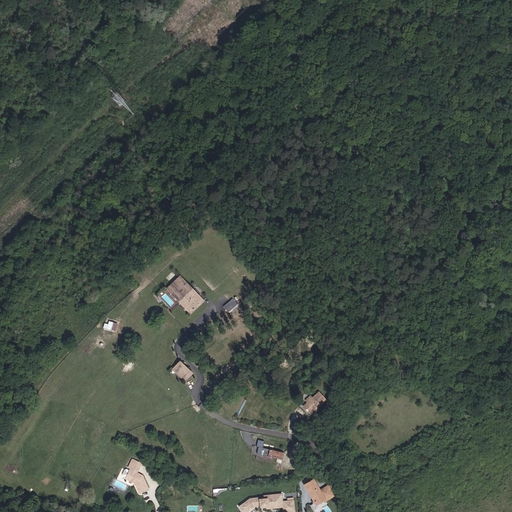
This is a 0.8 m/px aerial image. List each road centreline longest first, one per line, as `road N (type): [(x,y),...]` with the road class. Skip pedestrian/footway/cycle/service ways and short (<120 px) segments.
road 1 (track): [(0,215),(92,119),(115,116),(162,176),(194,185),(222,207),(364,375),(308,439)]
road 2 (residential): [(350,511),(351,477),(325,446),(229,422),(205,408)]
